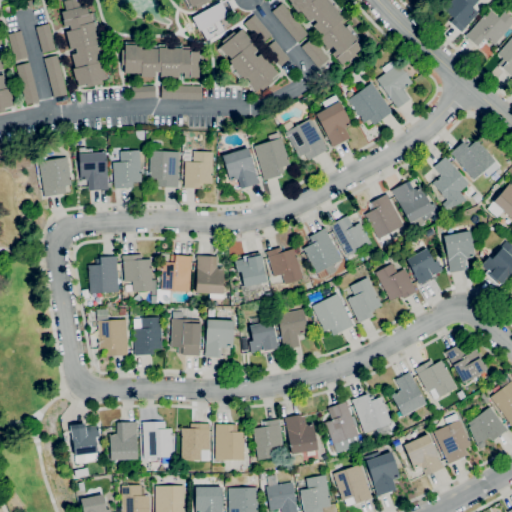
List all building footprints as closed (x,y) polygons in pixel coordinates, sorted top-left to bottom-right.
[(86,88),(85,85),(78,86),(76,80),(75,80),(72,69),(75,68),(71,54),(76,53),(75,48),(70,49),(65,32),(70,30),(69,25),(65,26),(61,12),(66,10),(63,0),(80,0),(82,6),(86,5),(88,13),(90,13),(92,13),(94,21),(96,21),(102,44),(101,44),(103,53),(100,53),(101,54),(99,54),(101,61),(100,61),(101,68),(102,68),(103,68),(105,68),(108,78),(105,79),(102,80),(103,83),(86,88)] [(196,8),(194,6),(191,7),(188,8),(183,0),(209,0),(210,1),(196,8)] [(341,65),(331,54),(335,51),(332,47),(328,50),(319,39),(321,37),(312,26),(316,22),(313,19),(309,22),(300,11),(297,13),(290,4),(291,3),(288,0),(331,0),(340,10),(338,12),(337,13),(342,19),(340,21),(345,27),(346,26),(348,25),(359,38),(357,40),(356,42),(364,52),(350,63),(347,60),(341,65)] [(461,32),(446,19),(450,15),(443,10),(451,0),(478,0),(476,2),(481,7),(477,11),(478,12),(461,32)] [(191,16),(203,40),(223,31),(217,20),(226,16),(220,2),(191,16)] [(297,43),(271,11),(282,3),(308,34),(297,43)] [(477,46),(464,36),(467,33),(488,9),(498,18),(504,11),(511,18),(511,24),(496,42),(497,42),(494,45),(488,39),(487,40),(484,38),(477,46)] [(260,44),(243,23),(254,14),(271,35),(260,44)] [(42,53),(35,27),(49,23),(55,50),(42,53)] [(254,92),(247,84),(250,82),(246,77),(244,79),(242,77),(241,77),(240,77),(238,78),(229,66),(230,65),(230,64),(231,63),(229,61),(230,60),(227,55),(226,56),(226,55),(224,57),(217,49),(223,44),(221,41),(233,31),(235,34),(241,29),(258,49),(255,51),(258,55),(260,53),(266,60),(267,59),(278,73),(271,78),(274,81),(262,90),(259,88),(254,92)] [(14,60),(7,34),(21,31),(28,57),(14,60)] [(511,77),(497,64),(501,59),(496,54),(499,51),(497,48),(499,45),(502,48),(511,36),(511,77)] [(318,68),(301,47),(311,38),(329,59),(318,68)] [(280,66),(265,48),(274,40),(289,59),(280,66)] [(198,78),(183,78),(183,73),(179,72),(179,78),(160,77),(160,72),(155,72),(155,77),(140,77),(140,73),(124,73),(124,65),(121,65),(121,49),(124,49),(124,44),(125,42),(135,42),(135,44),(141,45),(159,46),(159,45),(181,45),(181,47),(189,47),(189,49),(189,51),(204,51),(203,61),(199,61),(198,78)] [(53,98),(43,58),(57,55),(67,94),(53,98)] [(397,108),(376,79),(384,73),(381,68),(392,60),(395,65),(397,64),(412,83),(403,89),(409,99),(397,108)] [(0,111),(0,62),(2,70),(0,70),(0,75),(3,74),(7,88),(10,87),(12,99),(11,99),(12,106),(3,108),(3,111),(0,111)] [(26,105),(16,65),(29,62),(39,101),(26,105)] [(374,124),(370,118),(364,122),(348,99),(349,98),(348,96),(351,94),(349,91),(353,88),(352,87),(356,84),(360,90),(371,82),(392,112),(374,124)] [(132,99),(131,87),(154,85),(155,97),(132,99)] [(201,99),(161,99),(161,85),(201,86),(201,99)] [(332,147),(330,144),(331,143),(315,114),(325,108),(322,102),(335,95),(338,101),(351,125),(344,128),(349,137),(332,147)] [(308,160),(304,154),(298,157),(284,132),(286,131),(283,125),(290,121),(294,127),(310,118),(327,150),(308,160)] [(264,180),(253,146),(269,141),(267,135),(277,132),(279,138),(281,137),(289,164),(282,167),(284,172),(279,174),(279,175),(264,180)] [(474,180),(473,179),(473,180),(452,155),(450,152),(463,141),(465,144),(468,142),(471,144),(477,139),(495,161),(494,162),(499,168),(498,169),(498,168),(488,177),(484,172),(474,180)] [(177,187),(155,186),(155,180),(149,180),(149,175),(145,175),(145,170),(149,170),(150,151),(152,151),(152,142),(161,143),(161,151),(179,151),(177,187)] [(240,189),(237,179),(230,181),(221,156),(247,147),(259,183),(240,189)] [(91,191),(90,181),(88,181),(88,188),(80,188),(80,180),(79,180),(78,153),(79,153),(79,148),(85,148),(92,148),(92,152),(106,152),(107,185),(108,185),(108,190),(91,191)] [(113,189),(112,162),(120,162),(119,151),(139,150),(139,151),(143,151),(144,162),(140,162),(140,171),(145,171),(145,174),(141,175),(141,182),(132,182),(133,188),(113,189)] [(199,188),(184,188),(184,161),(193,161),(193,158),(187,158),(188,152),(193,152),(193,151),(212,151),(212,183),(203,183),(203,185),(199,185),(199,188)] [(446,209),(441,204),(446,200),(432,183),(440,175),(433,167),(445,156),(447,158),(446,159),(468,183),(458,192),(466,200),(446,209)] [(44,197),(38,161),(67,157),(71,185),(65,186),(65,188),(60,189),(61,195),(44,197)] [(511,219),(492,201),(510,181),(511,182),(511,219)] [(413,229),(410,223),(409,223),(393,193),(392,194),(390,190),(405,183),(409,190),(413,188),(413,189),(420,186),(430,204),(433,202),(439,212),(423,221),(424,224),(413,229)] [(468,197),(463,192),(470,185),(475,190),(468,197)] [(477,203),(471,197),(476,192),(482,199),(477,203)] [(377,239),(364,214),(370,211),(369,209),(373,207),(371,202),(387,193),(388,196),(403,225),(377,239)] [(347,256),(331,227),(330,228),(329,225),(347,215),(353,226),(360,222),(361,224),(361,225),(371,243),(347,256)] [(320,279),(316,273),(302,249),(308,245),(307,244),(311,241),(309,237),(325,227),(327,230),(326,231),(341,259),(325,268),(328,275),(320,279)] [(449,273),(448,269),(449,269),(447,260),(448,260),(443,236),(469,230),(474,257),(466,258),(466,259),(463,259),(465,270),(449,273)] [(499,286),(485,273),(487,271),(481,265),(484,261),(488,256),(491,259),(501,247),(500,246),(506,240),(511,245),(511,270),(503,280),(504,281),(499,286)] [(285,284),(282,274),(274,277),(266,254),(265,252),(280,247),(282,252),(294,248),(303,279),(285,284)] [(421,285),(421,283),(418,284),(416,280),(417,280),(405,259),(426,248),(433,262),(437,260),(443,270),(435,275),(436,277),(421,285)] [(244,287),(240,271),(237,272),(234,261),(243,259),(242,256),(258,252),(259,255),(261,254),(262,259),(261,259),(263,266),(262,266),(265,282),(244,287)] [(155,295),(152,295),(151,291),(133,292),(132,281),(124,282),(122,255),(141,254),(141,260),(151,259),(151,262),(150,262),(151,280),(156,280),(155,295)] [(169,303),(156,302),(157,289),(160,289),(162,261),(174,262),(175,255),(192,256),(192,261),(191,261),(189,291),(169,290),(169,303)] [(223,299),(209,298),(209,293),(195,293),(196,267),(197,267),(197,259),(196,259),(196,255),(217,256),(217,266),(223,267),(222,293),(223,293),(223,299)] [(89,293),(88,265),(92,265),(92,263),(95,263),(95,262),(100,261),(100,256),(117,256),(118,292),(89,293)] [(390,301),(374,272),(391,263),(397,272),(403,268),(416,292),(403,299),(400,295),(390,301)] [(358,322),(356,320),(357,319),(347,299),(354,295),(349,286),(367,277),(380,303),(380,302),(382,305),(374,309),(374,311),(371,312),(372,315),(358,322)] [(337,333),(335,328),(331,330),(331,328),(323,332),(311,306),(337,293),(352,324),(352,323),(353,325),(337,333)] [(106,356),(105,348),(99,349),(97,321),(98,321),(97,309),(107,308),(108,320),(126,319),(128,355),(106,356)] [(283,350),(282,347),(283,347),(276,314),(303,309),(308,333),(297,335),(299,347),(283,350)] [(199,356),(182,355),(182,349),(180,349),(180,347),(170,347),(172,318),(173,311),(182,311),(181,319),(200,320),(198,354),(199,354),(199,356)] [(260,354),(259,351),(251,353),(248,342),(252,341),(249,326),(252,325),(250,319),(260,316),(262,323),(271,321),(277,344),(278,348),(277,348),(277,350),(260,354)] [(134,355),(133,329),(133,318),(141,318),(161,317),(162,349),(153,349),(153,354),(134,355)] [(220,358),(204,357),(204,353),(205,353),(206,319),(233,321),(232,348),(220,347),(220,358)] [(477,352),(479,353),(481,356),(480,358),(483,364),(485,364),(487,368),(486,370),(462,383),(452,365),(446,355),(444,352),(462,342),(468,353),(475,349),(477,352)] [(433,400),(428,391),(427,392),(414,369),(427,362),(430,366),(441,360),(442,362),(456,388),(451,390),(452,392),(441,399),(440,397),(433,400)] [(402,417),(390,395),(400,390),(394,379),(409,371),(411,374),(410,374),(426,403),(402,417)] [(511,424),(510,426),(508,423),(509,423),(489,396),(511,380),(511,381),(511,424)] [(486,404),(479,395),(482,392),(489,401),(486,404)] [(380,433),(378,428),(364,434),(353,403),(351,403),(350,400),(367,394),(368,397),(373,396),(374,399),(381,396),(391,423),(387,424),(389,430),(380,433)] [(332,445),(325,426),(324,426),(323,422),(331,419),(327,408),(347,401),(348,404),(347,405),(358,435),(332,445)] [(481,448),(478,448),(477,445),(468,427),(469,426),(467,423),(489,406),(492,410),(498,417),(497,418),(500,421),(502,423),(502,424),(505,428),(506,427),(507,429),(502,434),(496,438),(493,434),(484,440),(485,443),(484,446),(481,448)] [(469,419),(466,415),(474,408),(478,413),(469,419)] [(447,464),(447,462),(432,430),(434,429),(435,431),(447,425),(444,419),(455,413),(459,420),(459,419),(471,445),(464,448),(467,454),(447,464)] [(290,454),(284,418),(300,415),(302,425),(312,423),(317,449),(290,454)] [(257,460),(252,428),(266,426),(265,421),(279,419),(284,455),(276,456),(276,457),(257,460)] [(161,464),(161,459),(143,459),(141,422),(164,421),(165,429),(171,429),(172,457),(171,457),(172,464),(161,464)] [(110,460),(109,434),(117,433),(116,422),(137,422),(137,426),(136,426),(136,436),(137,459),(110,460)] [(75,462),(75,456),(74,456),(71,432),(70,432),(69,425),(84,423),(85,427),(97,425),(99,437),(95,437),(97,453),(98,459),(75,462)] [(209,461),(201,461),(181,461),(181,435),(180,435),(181,429),(190,429),(190,423),(209,423),(208,449),(209,449),(209,461)] [(243,460),(214,460),(215,424),(233,424),(233,430),(237,430),(237,432),(244,432),(243,460)] [(426,476),(421,466),(414,470),(402,445),(427,434),(441,464),(442,463),(444,467),(426,476)] [(376,496),(375,493),(376,493),(365,461),(364,461),(363,457),(378,451),(379,455),(390,451),(399,477),(393,479),(393,481),(389,482),(392,491),(376,496)] [(355,504),(353,499),(349,500),(348,498),(342,500),(332,474),(359,464),(371,498),(355,504)] [(75,477),(74,470),(87,468),(88,474),(75,477)] [(303,511),(299,490),(307,489),(306,478),(324,475),(330,506),(322,507),(322,511),(303,511)] [(281,511),(281,509),(269,511),(265,487),(292,482),(297,511),(281,511)] [(120,511),(121,485),(141,485),(141,495),(149,495),(149,511),(120,511)] [(155,511),(155,486),(184,485),(184,511),(155,511)] [(195,511),(195,487),(222,487),(222,511),(195,511)] [(227,511),(227,488),(257,487),(257,511),(227,511)] [(82,511),(80,499),(103,494),(106,509),(110,509),(110,511),(82,511)]
